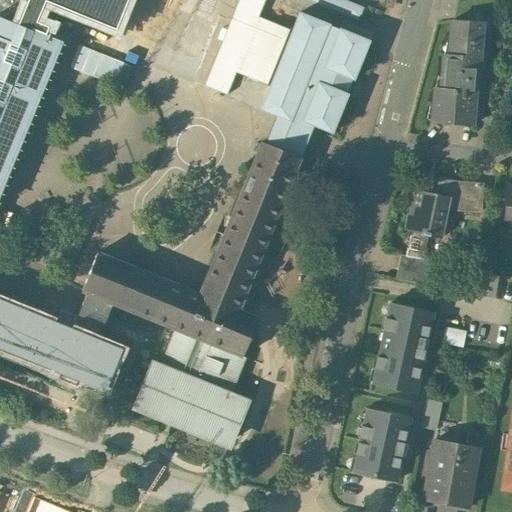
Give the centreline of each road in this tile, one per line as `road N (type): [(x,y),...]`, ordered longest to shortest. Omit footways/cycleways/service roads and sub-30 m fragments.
road 1 (residential): [(382,144),(301,511)]
road 2 (residential): [(0,432),(246,511)]
road 3 (residential): [(420,0),(382,144)]
road 4 (residential): [(382,144),(511,157)]
